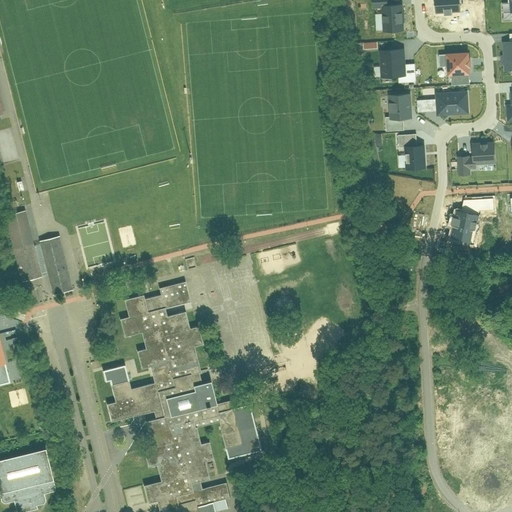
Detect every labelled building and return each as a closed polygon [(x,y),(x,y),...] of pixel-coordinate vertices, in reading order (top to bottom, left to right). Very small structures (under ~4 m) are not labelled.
[(385,29),(406,29),(405,2),(390,2),(389,0),(373,0),(374,7),(384,6),(385,29)] [(434,0),(435,13),(444,13),(444,16),(452,16),(452,12),(459,12),(458,0),(434,0)] [(505,70),(511,69),(511,31),(511,32),(511,39),(503,39),(505,70)] [(400,81),(418,80),(417,62),(408,62),(407,46),(381,47),(382,76),(400,75),(400,81)] [(473,83),(471,49),(447,50),(447,52),(441,52),(442,65),(449,65),(449,74),(453,74),(454,84),(473,83)] [(439,113),(471,112),(470,89),(436,90),(436,97),(418,98),(419,109),(438,108),(439,113)] [(413,90),(389,91),(390,114),(387,115),(388,128),(405,128),(405,117),(414,116),(413,90)] [(402,167),(428,166),(427,143),(418,143),(418,132),(400,133),(402,167)] [(459,153),(460,173),(473,173),(473,167),(478,167),(477,162),(497,161),(496,140),(473,141),(474,152),(459,153)] [(461,212),(454,211),(449,240),(471,244),(478,212),(493,210),(493,197),(463,199),(461,212)] [(73,292),(60,238),(40,243),(14,249),(22,284),(49,277),(54,297),(73,292)] [(119,320),(124,339),(140,336),(144,350),(135,352),(140,372),(150,370),(153,384),(130,389),(128,382),(110,386),(114,403),(105,405),(110,425),(153,415),(154,420),(145,422),(152,451),(138,454),(142,470),(156,467),(159,481),(143,485),(149,506),(155,505),(156,511),(197,511),(197,509),(230,501),(226,483),(201,489),(200,482),(209,480),(206,463),(213,462),(209,442),(200,444),(197,429),(219,423),(226,450),(247,444),(235,401),(235,399),(215,403),(210,382),(203,383),(195,349),(203,347),(198,327),(190,329),(186,312),(167,316),(165,309),(190,304),(185,282),(158,289),(160,296),(144,300),(143,294),(123,299),(128,318),(119,320)] [(0,380),(11,378),(1,334),(0,334),(0,380)] [(511,357),(511,364),(498,365),(500,391),(511,389),(511,357)] [(466,360),(444,358),(443,381),(464,383),(466,360)] [(478,402),(454,403),(455,423),(479,422),(478,402)] [(0,491),(3,504),(15,501),(17,511),(33,511),(38,511),(38,506),(45,504),(48,501),(45,493),(57,490),(46,447),(0,458),(0,491)] [(511,492),(511,489),(505,472),(491,477),(498,496),(499,498),(511,492)] [(491,477),(490,475),(477,480),(485,501),(498,496),(491,477)]
